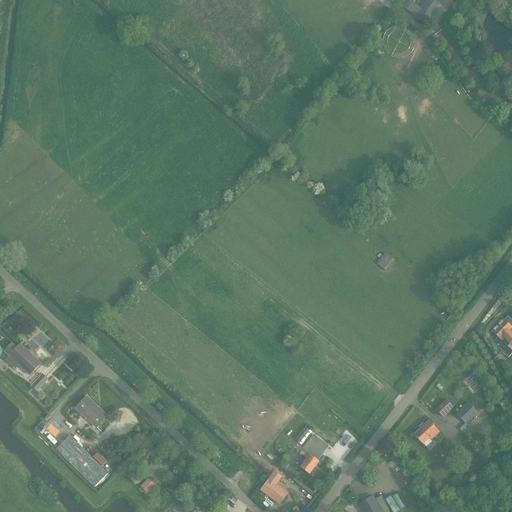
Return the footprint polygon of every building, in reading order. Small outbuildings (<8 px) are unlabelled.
[(408,8),(414,0),(403,0),(401,3),(408,8)] [(425,24),(439,3),(434,0),(426,0),(414,17),(425,24)] [(393,260),(384,253),(376,264),(385,270),(393,260)] [(511,321),(506,316),(492,331),(498,337),(493,342),(502,351),(508,357),(511,353),(511,347),(509,344),(511,340),(511,321)] [(40,364),(20,345),(17,348),(12,343),(4,352),(9,356),(5,360),(15,370),(19,366),(30,375),(40,364)] [(31,386),(37,391),(47,380),(42,375),(31,386)] [(86,397),(76,409),(96,428),(107,417),(86,397)] [(436,410),(443,417),(453,408),(446,400),(436,410)] [(504,410),(509,407),(505,400),(500,403),(504,410)] [(465,423),(477,412),(469,403),(457,415),(465,423)] [(429,438),(431,440),(439,433),(428,421),(425,425),(423,423),(419,427),(420,429),(414,435),(422,444),(429,438)] [(302,450),(299,454),(306,459),(300,467),(309,474),(318,462),(317,461),(328,446),(314,435),(302,450)] [(108,474),(70,436),(55,449),(94,488),(108,474)] [(274,485),(280,477),(274,473),(261,490),(279,504),(287,494),(274,485)] [(148,494),(156,485),(148,479),(141,487),(148,494)] [(460,495),(475,486),(473,482),(458,491),(460,495)] [(386,499),(393,511),(395,511),(405,506),(397,492),(386,499)] [(358,506),(361,511),(382,511),(373,496),(358,506)]
